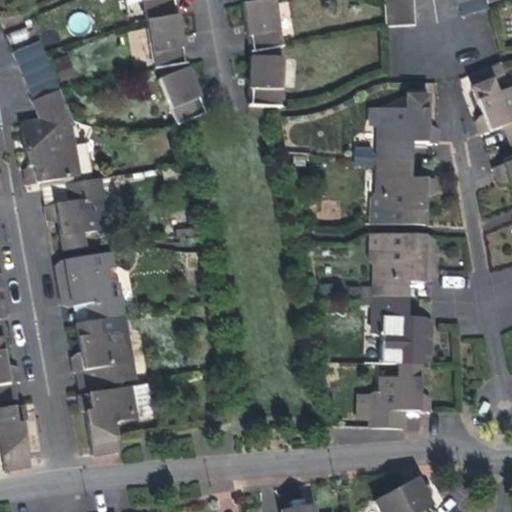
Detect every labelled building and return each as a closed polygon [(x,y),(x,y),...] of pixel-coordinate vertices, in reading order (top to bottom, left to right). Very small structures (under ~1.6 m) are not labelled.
[(141,0),(154,68),(185,62),(180,32),(173,0),(141,0)] [(272,0),(241,0),(246,27),(250,52),(281,46),(272,0)] [(382,0),(384,26),(412,25),(411,0),(382,0)] [(487,9),(484,0),(454,0),(459,16),(487,9)] [(11,53),(32,101),(58,90),(36,42),(11,53)] [(247,105),(279,107),(282,58),(250,56),(248,79),(247,105)] [(176,125),(177,125),(206,112),(196,89),(186,68),(157,80),(176,125)] [(470,87),(481,114),(488,133),(502,128),(511,123),(511,87),(496,93),(491,80),(470,87)] [(58,90),(32,101),(40,118),(48,117),(68,121),(64,113),(68,111),(58,90)] [(376,151),(376,159),(412,160),(413,144),(436,144),(436,139),(436,130),(432,128),(427,127),(427,96),(404,95),(404,110),(386,109),(385,123),(376,127),(376,151)] [(73,123),(68,111),(64,113),(68,121),(69,122),(73,123)] [(488,133),(481,114),(473,123),(476,131),(478,137),(488,133)] [(48,117),(40,118),(20,122),(25,152),(27,166),(22,171),(25,185),(78,176),(69,122),(68,121),(48,117)] [(511,123),(502,128),(508,144),(511,142),(511,123)] [(89,171),(88,143),(78,144),(79,172),(89,171)] [(425,198),(425,179),(412,178),(412,160),(376,159),(376,166),(376,193),(382,199),(380,226),(401,226),(424,227),(425,198)] [(511,162),(503,166),(509,183),(511,190),(511,162)] [(506,184),(509,183),(503,166),(492,170),(495,178),(496,182),(506,184)] [(66,202),(54,205),(57,224),(59,234),(62,251),(83,248),(82,235),(99,232),(97,218),(104,213),(99,179),(64,185),(66,202)] [(425,179),(425,198),(435,194),(435,187),(435,179),(425,179)] [(368,225),(380,226),(382,199),(376,193),(370,199),(368,225)] [(46,222),(57,224),(54,205),(43,207),(46,222)] [(380,262),(372,267),(372,301),(406,301),(407,284),(425,285),(432,282),(433,275),(433,267),(422,268),(423,237),(401,236),(401,250),(380,249),(380,262)] [(426,237),(423,237),(422,268),(433,267),(434,242),(426,237)] [(367,261),(372,267),(380,262),(380,249),(368,249),(367,261)] [(88,270),(85,257),(63,260),(68,290),(58,291),(59,300),(60,304),(68,307),(71,307),(83,305),(87,323),(97,321),(123,317),(117,284),(107,280),(105,267),(88,270)] [(54,266),(58,291),(68,290),(63,260),(54,266)] [(406,319),(406,301),(372,301),(371,335),(379,340),(378,365),(396,366),(419,366),(419,336),(430,336),(431,322),(422,319),(406,319)] [(83,305),(71,307),(74,325),(87,323),(83,305)] [(96,369),(99,386),(134,381),(128,347),(119,343),(118,334),(125,332),(123,317),(97,321),(87,323),(74,325),(79,353),(77,354),(70,360),(71,366),(72,374),(76,373),(96,369)] [(128,347),(125,332),(118,334),(119,343),(128,347)] [(430,351),(430,336),(419,336),(419,366),(430,366),(430,351)] [(5,359),(1,337),(0,337),(0,386),(15,383),(19,383),(16,366),(7,368),(5,359)] [(418,414),(419,396),(419,384),(419,366),(396,366),(396,378),(377,378),(376,391),(368,395),(367,429),(402,431),(403,413),(418,414)] [(79,390),(99,386),(96,369),(76,373),(79,390)] [(0,402),(18,400),(15,383),(0,386),(0,402)] [(92,456),(118,451),(114,423),(135,419),(130,387),(76,396),(78,407),(84,412),(86,424),(92,456)] [(421,396),(419,396),(418,414),(428,414),(428,399),(421,396)] [(0,409),(0,450),(4,472),(30,467),(24,434),(21,423),(26,422),(25,413),(23,405),(0,409)] [(423,500),(418,490),(417,488),(413,481),(373,502),(378,511),(423,511),(428,509),(423,500)] [(418,490),(423,500),(429,497),(430,493),(427,488),(425,487),(418,490)] [(288,503),(289,511),(291,511),(304,510),(302,500),(295,501),(288,503)]
